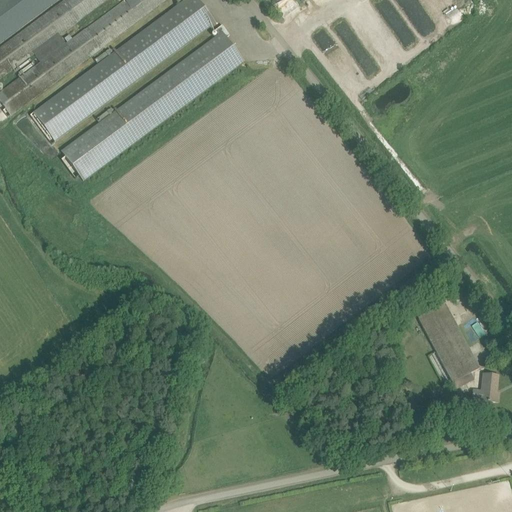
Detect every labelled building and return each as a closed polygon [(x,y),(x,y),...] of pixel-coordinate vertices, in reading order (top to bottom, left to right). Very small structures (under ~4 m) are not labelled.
[(1,0),(0,1),(0,46),(62,0),(1,0)] [(64,39),(68,44),(0,94),(0,102),(10,116),(166,0),(66,0),(51,12),(0,49),(0,79),(80,20),(106,0),(124,0),(125,1),(85,31),(73,40),(69,36),(64,39)] [(186,0),(33,114),(54,143),(215,24),(197,0),(186,0)] [(229,37),(222,26),(215,32),(218,36),(61,153),(83,182),(244,62),(226,39),(229,37)] [(445,306),(436,310),(418,320),(452,384),(456,391),(474,381),(471,374),(479,369),(445,306)] [(481,392),(472,391),(472,399),(481,400),(481,401),(498,403),(499,394),(496,393),(498,376),(488,375),(483,375),(481,392)]
